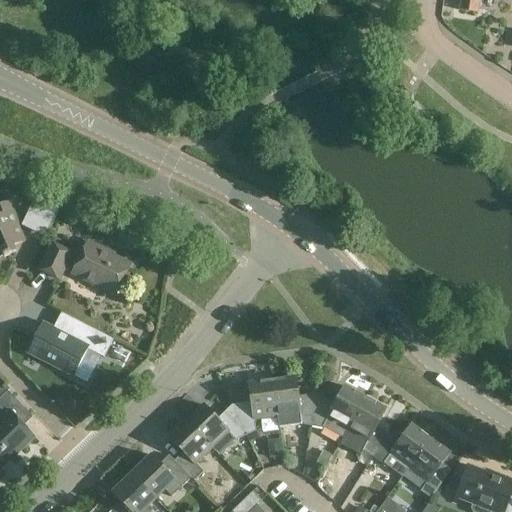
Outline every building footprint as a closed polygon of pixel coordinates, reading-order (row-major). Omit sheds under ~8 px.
[(461,0),(460,11),(477,14),(479,2),(480,2),(480,0),(461,0)] [(59,208),(36,197),(22,226),(45,237),(59,208)] [(0,205),(0,258),(4,258),(10,256),(9,255),(16,253),(12,243),(23,238),(8,202),(0,205)] [(64,270),(72,275),(115,297),(120,285),(125,288),(130,279),(125,276),(130,265),(87,244),(80,260),(71,255),(72,255),(52,245),(39,270),(59,280),(64,270)] [(96,329),(95,331),(52,309),(52,310),(81,325),(74,339),(43,323),(27,354),(64,373),(73,357),(81,362),(89,346),(96,350),(104,333),(96,329)] [(116,349),(112,356),(124,363),(128,355),(116,349)] [(311,426),(318,394),(298,397),(296,378),(272,381),(277,416),(278,416),(279,427),(301,424),(311,426)] [(251,404),(232,406),(246,435),(256,430),(254,419),(277,416),(272,381),(248,384),(251,404)] [(334,404),(318,394),(311,426),(322,428),(323,427),(343,438),(365,398),(344,387),(334,404)] [(0,399),(0,409),(6,416),(0,421),(0,471),(16,456),(13,452),(19,447),(22,450),(35,438),(21,423),(29,416),(32,419),(32,418),(8,392),(0,399)] [(362,450),(373,457),(388,434),(377,427),(386,410),(365,398),(343,438),(348,430),(367,440),(362,450)] [(246,435),(232,406),(231,406),(217,420),(204,406),(187,422),(212,448),(228,432),(236,440),(246,435)] [(195,464),(212,448),(187,422),(169,439),(183,453),(175,461),(191,478),(194,481),(203,472),(195,464)] [(384,464),(402,477),(430,440),(411,426),(399,442),(388,434),(373,457),(384,464)] [(279,440),(267,442),(270,459),(281,457),(279,440)] [(450,454),(430,440),(402,477),(403,478),(410,469),(427,482),(420,491),(431,498),(447,476),(438,470),(450,454)] [(323,452),(318,463),(326,467),(331,457),(323,452)] [(181,487),(191,478),(175,461),(174,462),(169,456),(160,465),(152,456),(132,475),(156,499),(165,491),(171,498),(181,487)] [(468,466),(461,485),(456,497),(473,504),(472,509),(472,511),(511,511),(511,498),(510,497),(511,492),(511,480),(497,475),(496,477),(468,466)] [(142,511),(156,499),(132,475),(112,494),(121,503),(112,511),(142,511)] [(253,492),(232,511),(249,511),(262,501),(253,492)] [(387,498),(377,511),(404,511),(405,511),(387,498)] [(437,511),(439,510),(429,503),(423,511),(437,511)]
